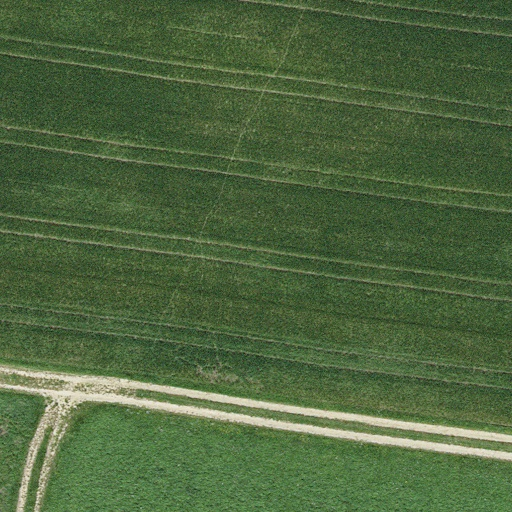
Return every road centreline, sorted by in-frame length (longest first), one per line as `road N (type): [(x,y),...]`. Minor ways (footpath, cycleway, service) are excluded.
road 1 (track): [(511,449),(0,376)]
road 2 (track): [(36,511),(51,433),(77,388)]
